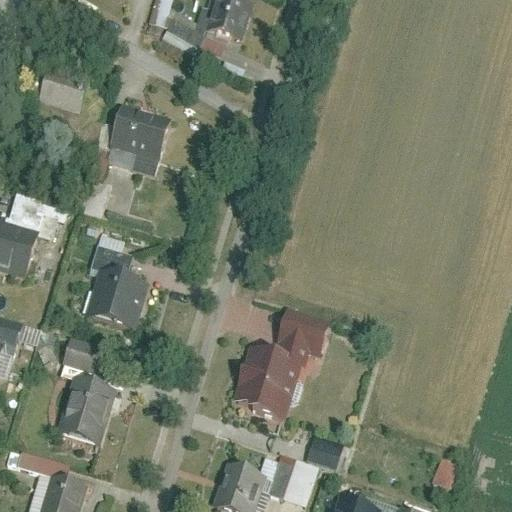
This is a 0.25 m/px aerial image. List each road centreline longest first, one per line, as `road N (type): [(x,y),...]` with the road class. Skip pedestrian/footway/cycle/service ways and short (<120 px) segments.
road 1 (residential): [(272,132),(158,511)]
road 2 (residential): [(272,132),(29,0)]
road 3 (residential): [(311,0),(272,132)]
